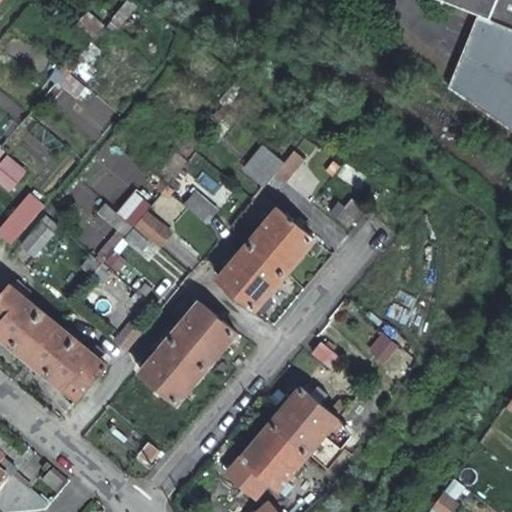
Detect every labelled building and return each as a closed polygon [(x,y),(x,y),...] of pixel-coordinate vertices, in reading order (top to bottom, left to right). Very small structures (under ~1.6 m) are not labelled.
[(511,0),(442,0),(482,16),(449,88),(511,130),(511,0)] [(256,154),(274,173),(284,161),(264,145),(256,154)] [(274,173),(285,182),(304,161),(293,151),(284,161),(274,173)] [(262,187),(274,173),(256,154),(242,171),(262,187)] [(182,204),(203,223),(214,209),(193,191),(182,204)] [(27,192),(0,224),(0,235),(10,245),(44,204),(27,192)] [(121,214),(133,225),(151,203),(138,192),(121,214)] [(349,199),(336,217),(348,226),(360,209),(349,199)] [(284,271),(313,236),(277,207),(248,242),(218,279),(253,307),(284,271)] [(147,212),(136,225),(159,244),(170,231),(147,212)] [(40,220),(21,242),(35,254),(53,233),(40,220)] [(106,363),(11,283),(0,296),(0,316),(3,318),(0,321),(0,333),(65,388),(74,377),(86,387),(106,363)] [(199,302),(141,372),(176,401),(234,331),(199,302)] [(329,371),(338,360),(318,344),(310,355),(329,371)] [(74,377),(65,388),(78,398),(86,387),(74,377)] [(266,478),(280,489),(337,418),(300,388),(242,458),(266,478)] [(242,458),(230,473),(244,484),(255,492),(266,478),(242,458)] [(30,511),(43,510),(47,506),(12,476),(16,470),(4,459),(0,463),(0,474),(7,482),(0,490),(0,510),(2,511),(30,511)] [(442,493),(431,507),(438,511),(445,511),(453,502),(442,493)] [(254,511),(290,511),(277,495),(254,511)]
